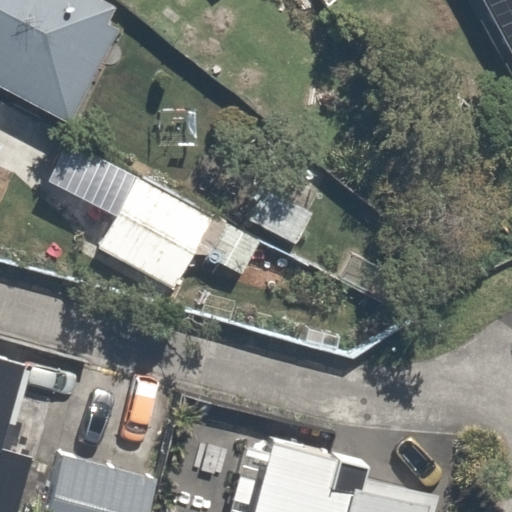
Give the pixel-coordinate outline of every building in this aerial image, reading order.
[(0,0),(0,87),(54,116),(112,5),(101,0),(0,0)] [(169,291),(191,249),(228,269),(246,234),(59,134),(41,169),(33,184),(94,216),(80,243),(169,291)] [(319,176),(265,149),(234,213),(288,240),(319,176)] [(0,511),(10,511),(48,368),(0,355),(0,511)] [(427,511),(432,484),(346,470),(349,450),(241,432),(218,511),(427,511)] [(143,511),(151,479),(49,453),(34,511),(143,511)]
